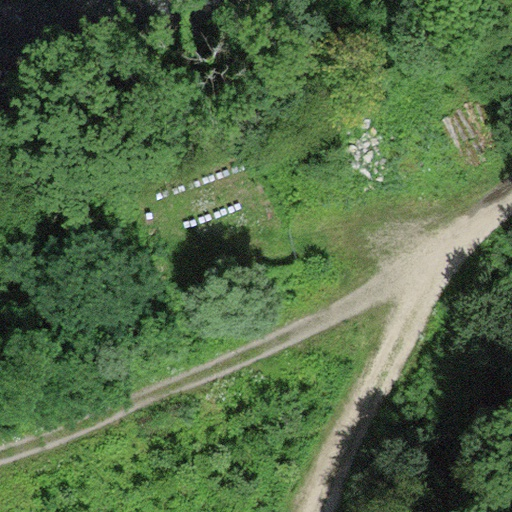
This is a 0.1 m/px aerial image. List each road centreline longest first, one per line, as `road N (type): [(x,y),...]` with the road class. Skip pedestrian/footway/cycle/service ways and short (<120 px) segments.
road 1 (track): [(511,191),(419,263),(311,325),(0,455)]
road 2 (track): [(419,263),(320,511)]
